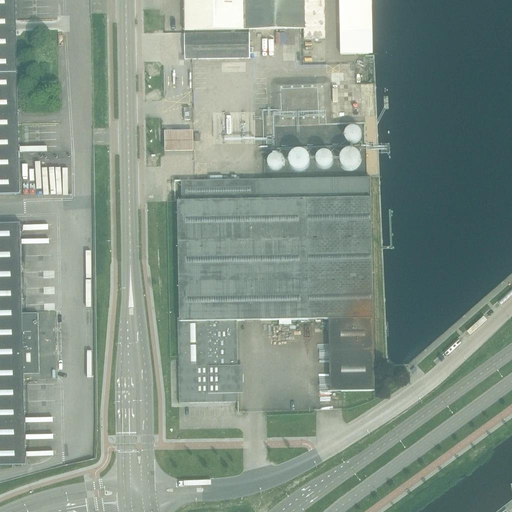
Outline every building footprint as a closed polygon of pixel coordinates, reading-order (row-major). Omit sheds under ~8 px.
[(0,0),(0,194),(20,194),(15,0),(0,0)] [(243,0),(183,0),(184,31),(244,30),(243,0)] [(243,0),(244,30),(304,29),(304,39),(324,39),(323,0),(243,0)] [(184,35),(185,59),(249,58),(248,33),(184,35)] [(351,130),(350,130),(349,131),(348,132),(348,133),(347,134),(347,135),(347,136),(347,137),(347,139),(348,140),(348,141),(349,142),(350,142),(351,143),(353,144),(355,144),(356,144),(357,143),(358,143),(359,142),(360,142),(361,140),(361,139),(362,137),(362,136),(362,134),(361,133),(361,132),(360,131),(359,130),(358,130),(357,129),(356,129),(355,129),(353,129),(352,129),(351,130)] [(341,156),(341,157),(340,158),(340,159),(340,160),(340,161),(341,162),(341,163),(341,164),(341,165),(342,165),(343,167),(344,168),(346,169),(347,169),(348,170),(350,170),(352,170),(353,170),(355,169),(356,169),(357,168),(358,168),(359,166),(359,165),(360,165),(360,164),(361,163),(361,162),(361,161),(361,160),(361,159),(361,158),(361,157),(360,156),(360,155),(360,154),(359,154),(358,152),(357,152),(356,151),(355,150),(354,150),(353,150),(352,149),(351,149),(350,149),(349,149),(349,150),(347,150),(346,151),(345,151),(344,152),(343,153),(342,154),(341,155),(341,156)] [(291,167),(291,168),(292,169),(294,170),(296,171),(297,171),(299,172),(301,172),(303,171),(304,171),(304,170),(305,170),(306,169),(307,169),(307,168),(308,168),(308,167),(309,166),(309,165),(310,164),(310,163),(310,162),(310,161),(310,160),(310,159),(310,158),(309,157),(309,156),(308,156),(308,155),(307,154),(307,153),(306,153),(305,152),(304,152),(303,151),(302,151),(300,151),(298,151),(296,151),(296,152),(295,152),(294,152),(293,153),(292,154),(291,155),(291,156),(290,156),(290,157),(290,158),(289,159),(289,160),(289,161),(289,162),(289,163),(290,164),(290,165),(290,166),(291,167)] [(321,153),(320,153),(319,154),(318,155),(317,156),(317,157),(316,158),(316,159),(316,160),(316,161),(316,162),(316,163),(317,165),(317,166),(318,167),(319,168),(320,169),(321,169),(322,169),(323,170),(325,170),(326,169),(327,169),(328,169),(329,168),(330,167),(331,166),(332,166),(332,164),(333,164),(333,163),(333,162),(333,161),(333,160),(333,159),(333,158),(332,157),(331,156),(330,154),(329,154),(328,153),(326,152),(325,152),(323,152),(322,152),(321,153)] [(268,166),(269,167),(269,168),(270,169),(271,170),(273,170),(274,171),(275,171),(276,171),(278,171),(279,170),(280,170),(281,169),(282,168),(282,167),(283,167),(283,165),(283,164),(283,163),(283,161),(283,160),(282,159),(282,158),(281,157),(280,157),(279,156),(278,156),(277,156),(276,155),(275,156),(274,156),(272,156),(271,157),(270,158),(269,159),(269,160),(268,161),(268,163),(268,164),(268,165),(268,166)] [(345,392),(374,391),(374,362),(372,270),(370,178),(174,182),(181,182),(181,202),(177,202),(177,206),(179,320),(178,320),(178,319),(179,386),(179,404),(238,403),(238,413),(237,321),(329,320),(330,392),(345,392)] [(0,224),(0,465),(26,465),(24,375),(39,374),(38,314),(22,314),(20,224),(0,224)]
